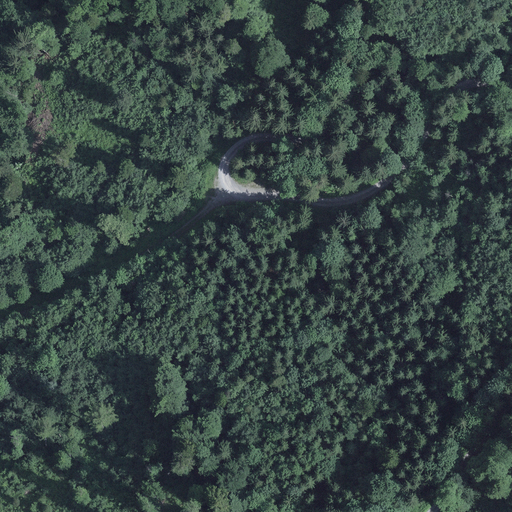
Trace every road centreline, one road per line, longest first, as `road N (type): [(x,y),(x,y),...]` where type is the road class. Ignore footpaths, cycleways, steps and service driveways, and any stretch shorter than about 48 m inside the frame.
road 1 (track): [(379,0),(365,66),(336,128),(250,140),(227,168),(231,187),(282,202),(353,200),(401,175),(463,77),(511,85)]
road 2 (track): [(231,187),(122,270),(0,322)]
road 3 (track): [(511,394),(434,511)]
